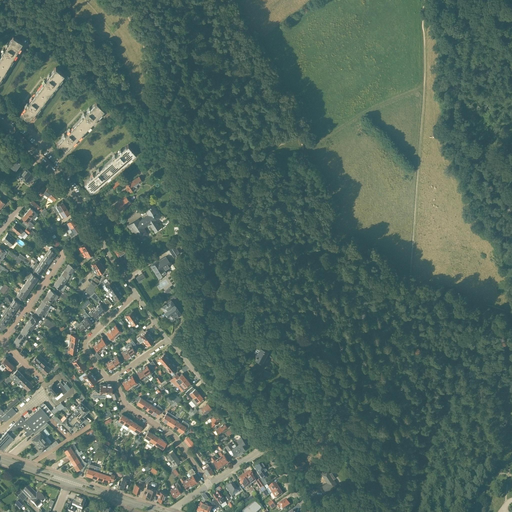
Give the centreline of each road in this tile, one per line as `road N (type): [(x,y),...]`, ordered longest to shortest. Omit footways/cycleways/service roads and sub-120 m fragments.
road 1 (track): [(424,0),(408,286)]
road 2 (residential): [(2,339),(62,254),(90,273),(80,290)]
road 3 (residential): [(50,168),(135,294)]
road 4 (residential): [(113,378),(127,405),(174,436),(208,484)]
road 5 (residential): [(167,340),(263,447)]
road 6 (track): [(301,147),(369,109),(423,91)]
